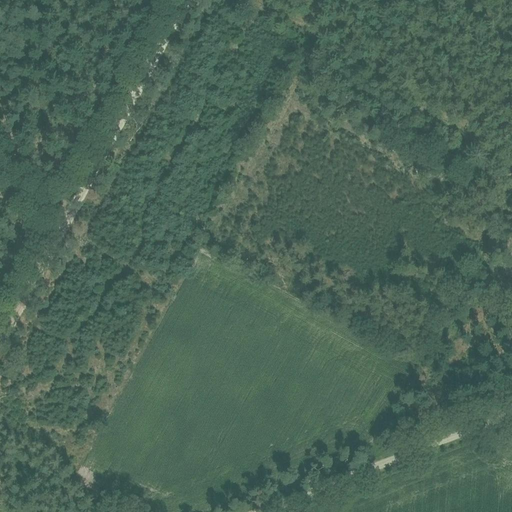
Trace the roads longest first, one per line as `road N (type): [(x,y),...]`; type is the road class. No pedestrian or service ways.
road 1 (track): [(187,0),(0,344)]
road 2 (unclassified): [(261,511),(511,413)]
